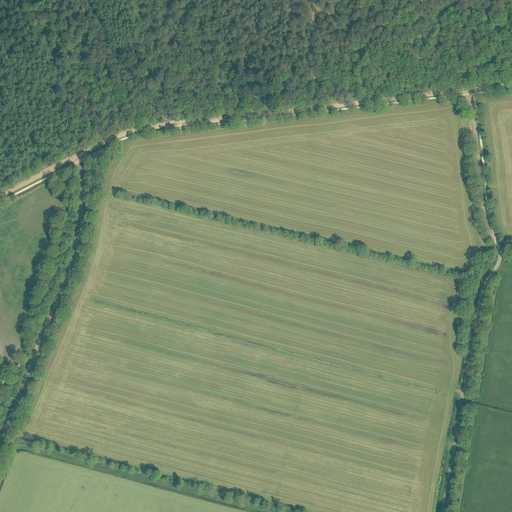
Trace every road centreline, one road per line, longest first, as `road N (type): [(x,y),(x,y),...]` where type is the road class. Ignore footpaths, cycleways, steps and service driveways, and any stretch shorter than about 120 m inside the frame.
road 1 (track): [(511,85),(135,130),(75,157)]
road 2 (track): [(0,437),(73,260),(83,178),(75,157)]
road 3 (unclassified): [(442,511),(480,296),(497,266),(497,245)]
road 4 (track): [(497,245),(486,221),(468,90)]
